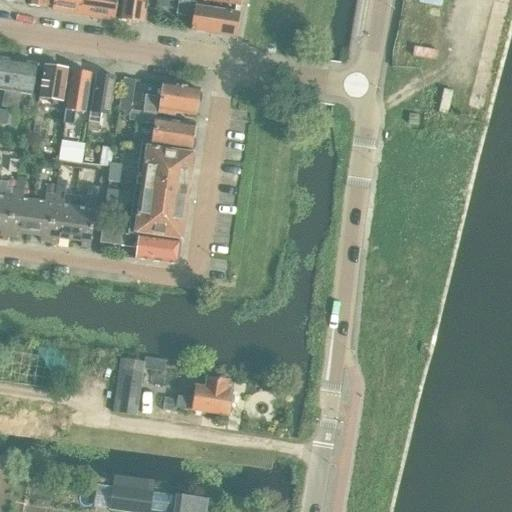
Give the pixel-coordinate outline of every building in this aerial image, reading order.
[(28,0),(27,4),(27,6),(47,9),(48,0),(28,0)] [(52,0),(51,10),(77,14),(79,0),(52,0)] [(79,0),(77,14),(114,20),(117,0),(79,0)] [(122,0),(119,20),(143,24),(147,0),(122,0)] [(174,0),(157,0),(156,7),(176,10),(175,15),(192,18),(190,31),(212,35),(213,35),(234,39),(238,13),(195,6),(195,3),(178,1),(174,0)] [(438,0),(488,9),(490,0),(438,0)] [(62,101),(67,70),(43,66),(39,97),(62,101)] [(84,113),(89,74),(71,71),(63,122),(72,123),(73,111),(84,113)] [(108,113),(114,78),(95,75),(88,121),(98,122),(100,112),(108,113)] [(147,96),(144,113),(157,115),(173,117),(174,113),(195,116),(196,105),(198,105),(200,103),(201,95),(199,93),(198,93),(198,90),(163,85),(161,98),(147,96)] [(119,111),(131,112),(134,88),(122,86),(119,111)] [(37,107),(34,125),(42,127),(45,108),(37,107)] [(144,113),(143,123),(155,125),(152,147),(189,153),(190,153),(190,150),(192,150),(194,149),(195,142),(193,140),(192,139),(194,125),(193,125),(184,124),(157,119),(157,115),(144,113)] [(409,114),(409,122),(408,124),(418,125),(419,115),(409,114)] [(84,144),(61,141),(59,161),(81,164),(84,144)] [(133,194),(127,234),(176,241),(176,240),(181,237),(182,226),(183,226),(183,223),(185,204),(186,204),(186,201),(187,197),(187,193),(188,184),(189,178),(192,159),(188,154),(189,153),(152,147),(148,146),(145,163),(138,162),(135,185),(134,190),(134,194),(133,194)] [(102,147),(99,166),(109,168),(112,149),(102,147)] [(10,160),(8,172),(17,173),(18,161),(10,160)] [(25,179),(17,178),(15,191),(23,192),(25,179)] [(54,197),(48,244),(56,245),(56,240),(68,242),(73,207),(75,196),(64,194),(64,198),(63,198),(65,181),(57,181),(56,197),(54,197)] [(0,182),(0,232),(1,232),(0,237),(8,238),(15,191),(6,190),(7,183),(0,182)] [(47,185),(46,194),(54,195),(55,186),(47,185)] [(123,192),(117,192),(118,187),(106,185),(104,212),(121,213),(123,192)] [(73,207),(68,242),(80,243),(80,248),(89,249),(97,188),(88,187),(87,197),(75,196),(73,207)] [(15,191),(8,238),(16,239),(16,235),(29,236),(34,201),(23,200),(24,193),(15,191)] [(34,201),(29,236),(40,238),(40,243),(48,244),(54,197),(45,196),(44,203),(34,201)] [(102,231),(100,243),(136,248),(135,260),(176,265),(179,247),(180,243),(180,242),(176,241),(127,234),(102,231)] [(0,342),(0,382),(73,392),(78,354),(0,342)] [(120,360),(112,413),(136,417),(145,363),(120,360)] [(231,391),(226,391),(227,384),(224,380),(209,378),(205,381),(204,387),(194,386),(192,399),(176,397),(174,409),(227,416),(229,406),(232,404),(233,397),(231,395),(231,391)] [(113,488),(110,510),(126,511),(148,511),(149,510),(151,493),(113,488)] [(151,493),(149,510),(159,511),(204,511),(206,501),(169,496),(153,493),(151,493)]
